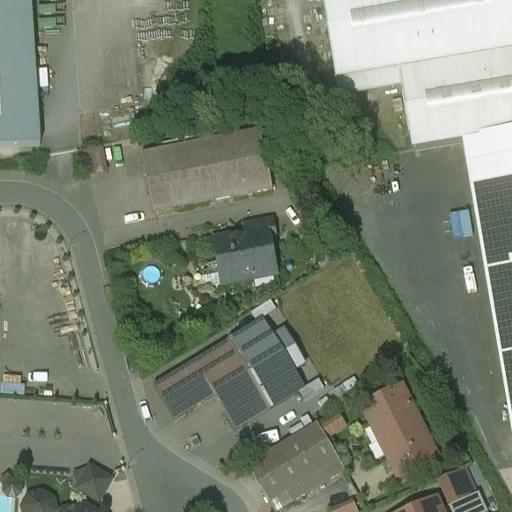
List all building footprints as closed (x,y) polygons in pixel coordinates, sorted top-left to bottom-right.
[(0,0),(0,150),(41,148),(31,0),(0,0)] [(122,0),(123,10),(133,9),(132,0),(122,0)] [(511,0),(318,0),(337,108),(403,97),(412,153),(511,136),(511,0)] [(260,132),(141,155),(153,215),(272,192),(260,132)] [(85,151),(91,176),(112,172),(106,146),(85,151)] [(271,222),(246,227),(248,237),(214,244),(219,269),(224,270),(227,283),(222,284),(222,287),(252,281),(255,276),(273,273),(273,277),(276,276),(269,244),(275,242),(271,222)] [(270,411),(228,342),(194,363),(195,365),(214,396),(236,431),(270,411)] [(195,365),(156,389),(175,419),(214,396),(195,365)] [(437,460),(401,389),(362,408),(398,480),(437,460)] [(344,417),(328,426),(333,437),(350,428),(344,417)] [(317,427),(248,469),(269,504),(285,494),(292,505),(344,473),(317,427)] [(104,504),(116,480),(85,465),(73,489),(104,504)] [(451,506),(485,493),(474,465),(440,478),(451,506)] [(20,496),(20,490),(16,485),(10,485),(5,489),(5,495),(9,499),(15,500),(20,496)] [(42,495),(29,499),(22,510),(22,511),(55,511),(53,502),(42,495)] [(332,511),(361,511),(355,500),(333,511),(332,511)] [(442,511),(437,500),(410,511),(442,511)]
